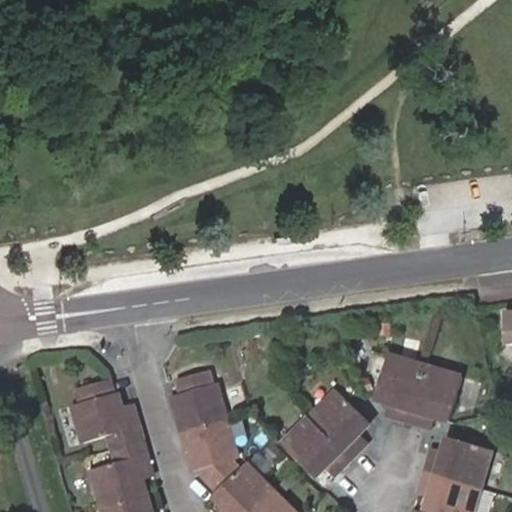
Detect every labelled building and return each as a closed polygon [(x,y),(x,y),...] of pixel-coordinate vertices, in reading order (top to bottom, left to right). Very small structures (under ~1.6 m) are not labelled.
[(429,416),(436,418),(451,422),(464,377),(390,354),(375,399),(391,404),(398,406),(395,418),(426,427),(429,416)] [(293,511),(254,472),(247,466),(243,470),(232,459),(239,457),(217,385),(211,387),(208,374),(176,381),(180,396),(171,398),(192,471),(198,469),(206,479),(220,492),(214,498),(225,508),(228,511),(293,511)] [(108,398),(114,396),(110,381),(104,383),(108,398)] [(74,391),(78,407),(108,398),(104,383),(74,391)] [(281,447),(301,466),(317,481),(329,470),(333,466),(340,472),(355,458),(363,449),(357,443),(362,438),(374,427),(340,392),(281,447)] [(152,511),(145,487),(143,482),(137,460),(146,457),(138,428),(128,431),(121,411),(116,395),(114,396),(108,398),(78,407),(72,409),(83,445),(109,438),(117,465),(92,473),(98,493),(103,511),(152,511)] [(398,406),(391,404),(388,415),(395,418),(398,406)] [(132,408),(121,411),(128,431),(138,428),(132,408)] [(433,428),(436,418),(429,416),(426,427),(433,428)] [(451,437),(448,446),(446,451),(444,458),(432,455),(423,486),(434,489),(432,496),(426,511),(476,511),(495,450),(470,443),(451,437)] [(368,444),(362,438),(357,443),(363,449),(368,444)] [(446,451),(434,448),(432,455),(444,458),(446,451)] [(137,460),(143,482),(153,479),(146,457),(137,460)] [(333,466),(329,470),(335,476),(340,472),(333,466)] [(421,493),(432,496),(434,489),(423,486),(421,493)] [(482,511),(492,511),(498,491),(489,489),(482,511)]
